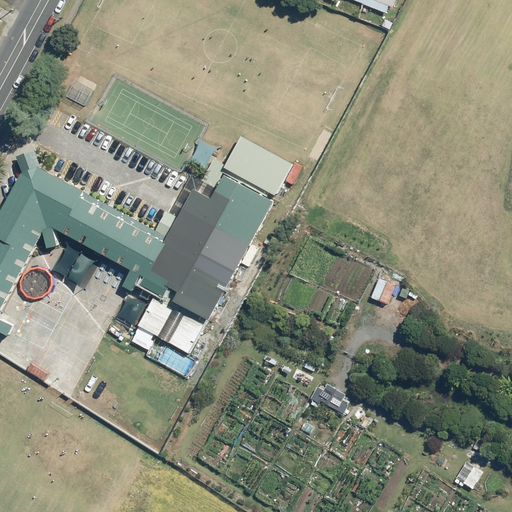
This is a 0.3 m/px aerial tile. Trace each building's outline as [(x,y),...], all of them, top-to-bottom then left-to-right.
[(330,0),(334,1),(334,0),(355,0),(387,12),(389,6),(394,8),(396,0),(330,0)] [(191,159),(187,161),(191,161),(192,161),(193,161),(194,161),(195,161),(196,162),(197,162),(198,162),(198,163),(199,163),(200,163),(200,164),(201,164),(202,165),(203,165),(203,166),(204,166),(204,167),(205,167),(205,168),(206,168),(206,169),(207,170),(207,169),(208,166),(209,164),(210,161),(211,158),(213,156),(214,154),(215,151),(217,149),(219,147),(218,147),(217,146),(216,146),(215,146),(214,146),(213,146),(212,146),(211,145),(210,145),(209,144),(208,144),(207,143),(206,143),(206,142),(205,142),(204,141),(203,140),(202,139),(201,138),(201,137),(201,138),(201,139),(201,140),(201,141),(201,142),(201,143),(200,144),(200,145),(200,146),(200,147),(199,148),(199,149),(198,150),(198,151),(198,152),(197,152),(197,153),(196,154),(195,155),(195,156),(194,156),(193,157),(192,158),(191,159)] [(295,165),(244,137),(227,166),(279,195),(295,165)] [(0,228),(0,304),(43,218),(140,267),(158,233),(42,174),(40,166),(23,170),(26,178),(0,228)] [(313,173),(305,168),(295,185),(303,190),(313,173)] [(180,301),(213,318),(275,199),(226,173),(215,196),(197,186),(162,251),(179,260),(170,278),(187,287),(180,301)] [(389,282),(380,278),(372,296),(381,300),(389,282)] [(207,324),(157,297),(141,326),(190,353),(207,324)] [(318,385),(311,397),(346,416),(353,404),(318,385)] [(474,489),(484,472),(469,463),(459,479),(474,489)]
